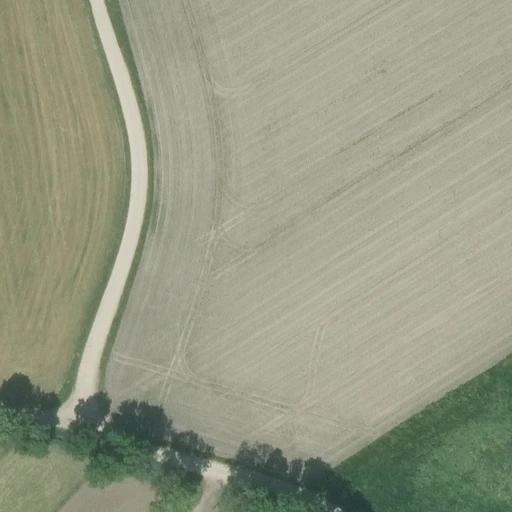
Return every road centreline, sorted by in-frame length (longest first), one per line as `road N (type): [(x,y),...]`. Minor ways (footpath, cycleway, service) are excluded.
road 1 (track): [(104,0),(136,102),(147,196),(79,431)]
road 2 (track): [(316,511),(229,471),(79,431)]
